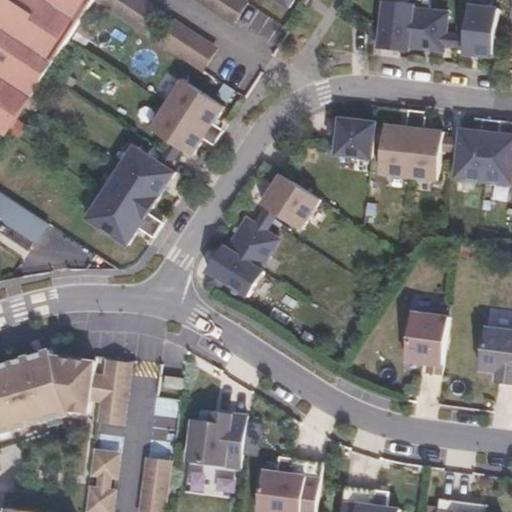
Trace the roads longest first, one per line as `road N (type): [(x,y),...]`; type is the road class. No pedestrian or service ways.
road 1 (residential): [(158,304),(260,133),(301,99),(372,87),(511,104)]
road 2 (residential): [(511,448),(363,419),(158,304)]
road 3 (residential): [(158,304),(76,301),(0,316)]
